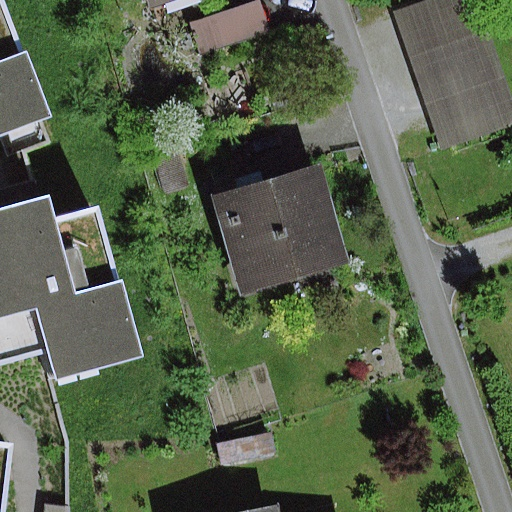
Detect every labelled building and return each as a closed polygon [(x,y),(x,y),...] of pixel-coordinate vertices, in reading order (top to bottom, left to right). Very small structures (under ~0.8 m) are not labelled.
[(135,0),(141,18),(196,0),(135,0)] [(511,120),(473,0),(452,0),(396,18),(440,154),(511,130),(511,120)] [(0,120),(32,108),(0,25),(0,120)] [(313,165),(209,191),(235,291),(339,265),(313,165)] [(27,186),(0,193),(0,355),(28,348),(35,373),(125,348),(83,200),(35,214),(27,186)] [(270,433),(215,442),(219,465),(274,456),(270,433)]
